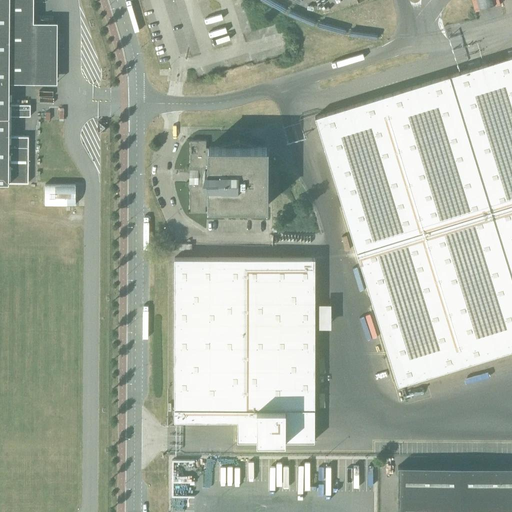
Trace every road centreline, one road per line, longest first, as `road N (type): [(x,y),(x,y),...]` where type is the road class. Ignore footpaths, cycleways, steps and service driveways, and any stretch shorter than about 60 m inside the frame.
road 1 (unclassified): [(134,511),(136,106),(134,65),(115,0)]
road 2 (unknown): [(167,64),(158,183),(168,224),(190,240),(324,242)]
road 3 (unknown): [(377,429),(317,444),(135,439)]
road 4 (unknown): [(167,64),(236,54),(240,41),(226,0)]
